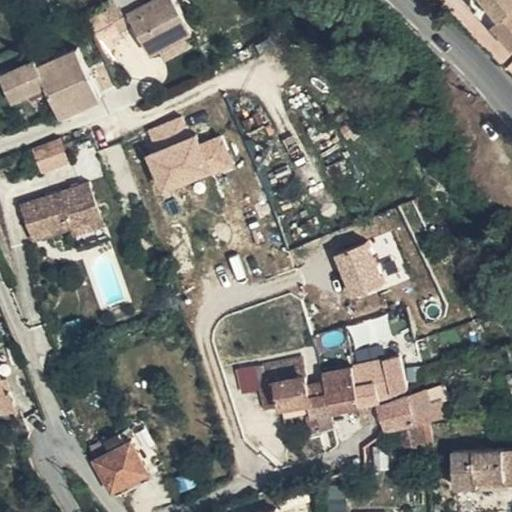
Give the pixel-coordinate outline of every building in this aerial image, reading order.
[(206,41),(209,40),(184,2),(170,7),(166,0),(139,0),(125,7),(141,40),(158,32),(170,58),(178,54),(206,41)] [(187,0),(184,2),(209,40),(215,37),(196,0),(187,0)] [(511,0),(491,0),(504,14),(496,20),(511,39),(511,0)] [(206,41),(178,54),(183,64),(211,51),(206,41)] [(101,56),(83,63),(114,110),(122,106),(101,56)] [(114,110),(83,63),(59,73),(56,67),(22,82),(32,108),(48,102),(67,94),(70,102),(79,124),(114,110)] [(67,94),(48,102),(51,108),(70,102),(67,94)] [(141,130),(166,189),(237,159),(223,125),(194,137),(183,112),(141,130)] [(91,171),(82,143),(55,154),(63,180),(91,171)] [(110,192),(38,214),(50,252),(121,230),(110,192)] [(341,250),(358,291),(389,278),(372,237),(341,250)] [(371,351),(374,360),(390,356),(388,347),(371,351)] [(404,352),(390,356),(399,396),(413,391),(404,352)] [(261,380),(263,387),(281,383),(310,376),(306,358),(266,366),(269,376),(261,380)] [(374,360),(357,365),(363,392),(381,388),(374,360)] [(363,392),(357,365),(330,373),(332,387),(339,414),(366,406),(363,392)] [(0,380),(0,400),(23,394),(16,374),(0,380)] [(329,388),(328,397),(316,400),(310,376),(281,383),(287,407),(315,400),(320,417),(323,430),(336,426),(334,416),(339,414),(332,387),(329,388)] [(269,412),(287,407),(281,383),(263,387),(269,412)] [(381,388),(363,392),(366,406),(385,400),(381,388)] [(23,394),(0,400),(0,404),(23,475),(54,464),(42,431),(36,432),(23,394)] [(407,431),(420,428),(415,399),(389,405),(393,434),(407,431)] [(437,441),(434,424),(420,428),(407,431),(408,448),(437,441)] [(90,441),(95,456),(127,443),(121,428),(90,441)] [(95,456),(104,483),(106,487),(148,470),(135,439),(127,443),(95,456)] [(511,475),(511,446),(456,450),(458,487),(485,486),(489,477),(511,475)] [(194,469),(177,475),(182,488),(199,482),(194,469)] [(148,470),(106,487),(110,493),(151,477),(148,470)]
